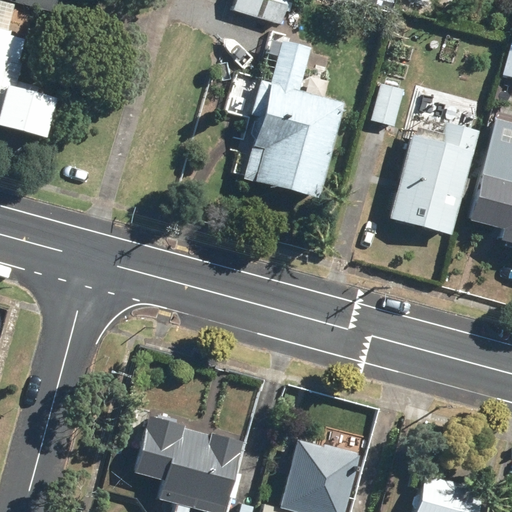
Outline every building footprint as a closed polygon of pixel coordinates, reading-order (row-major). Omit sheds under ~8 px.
[(293,0),(232,0),(231,5),(287,22),(293,0)] [(445,0),(403,0),(400,10),(438,22),(445,0)] [(0,125),(47,138),(58,97),(38,92),(39,86),(18,81),(22,63),(20,63),(26,39),(11,35),(12,31),(0,27),(0,125)] [(245,178),(319,198),(346,102),(300,90),(312,47),(283,39),(271,83),(261,80),(252,115),(257,117),(253,134),(256,138),(245,178)] [(511,41),(502,74),(511,76),(511,41)] [(406,86),(379,78),(367,120),(394,128),(406,86)] [(471,218),(507,228),(504,240),(511,242),(511,121),(497,118),(471,218)] [(416,125),(389,217),(451,234),(481,131),(445,121),(442,132),(416,125)] [(140,447),(132,470),(163,477),(157,496),(176,501),(173,510),(179,511),(185,511),(188,504),(218,511),(221,511),(228,493),(234,494),(240,471),(234,470),(238,451),(242,439),(227,433),(210,429),(209,432),(184,425),(185,422),(167,417),(148,412),(140,447)] [(344,511),(360,451),(354,450),(359,433),(333,426),(329,442),(322,440),(322,443),(297,437),(279,506),(303,511),(344,511)] [(419,496),(414,511),(477,511),(478,511),(482,487),(424,472),(419,496)]
